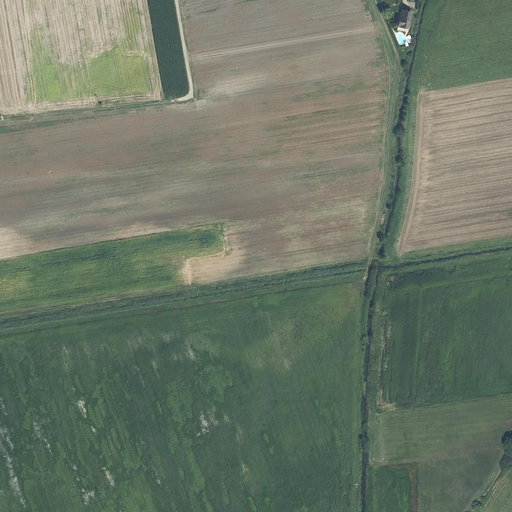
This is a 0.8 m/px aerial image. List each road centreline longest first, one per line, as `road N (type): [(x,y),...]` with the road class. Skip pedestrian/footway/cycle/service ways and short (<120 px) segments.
road 1 (track): [(357,511),(362,316),(386,189),(397,68),(375,0)]
road 2 (track): [(0,320),(370,264)]
road 3 (track): [(0,116),(185,99),(192,92),(176,0)]
